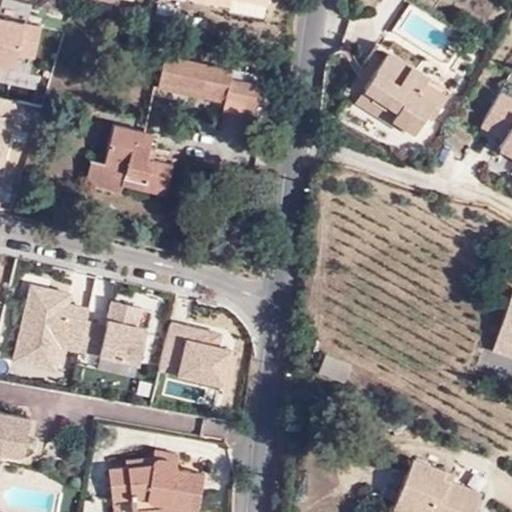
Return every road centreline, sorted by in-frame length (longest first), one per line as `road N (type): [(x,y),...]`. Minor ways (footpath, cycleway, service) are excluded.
road 1 (residential): [(277,290),(0,224)]
road 2 (unknown): [(0,388),(262,440)]
road 3 (residential): [(295,140),(511,209)]
road 4 (unclassified): [(277,290),(256,511)]
road 5 (unclassified): [(295,140),(277,290)]
road 6 (unclassified): [(313,0),(295,140)]
